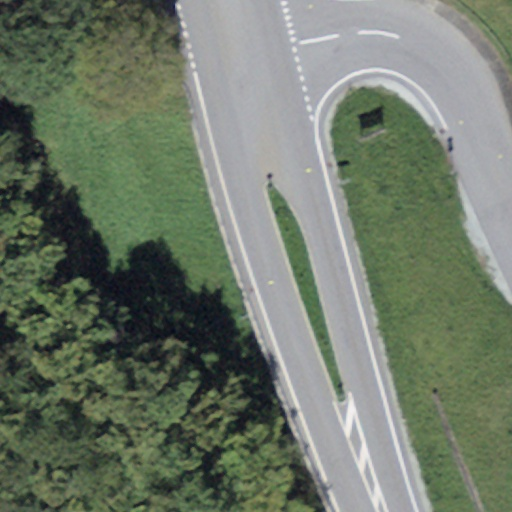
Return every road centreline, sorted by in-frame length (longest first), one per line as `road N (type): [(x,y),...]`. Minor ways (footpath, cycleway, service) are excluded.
road 1 (primary): [(384,511),(278,187),(244,39)]
road 2 (unclassified): [(244,39),(368,34),(412,44),(453,85),(476,124),(511,215)]
road 3 (track): [(244,39),(133,12),(123,0)]
